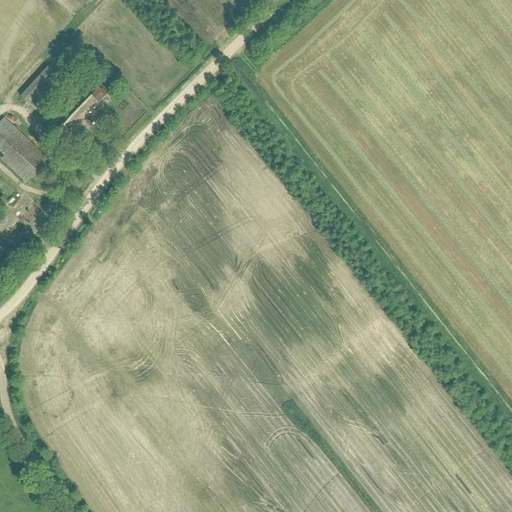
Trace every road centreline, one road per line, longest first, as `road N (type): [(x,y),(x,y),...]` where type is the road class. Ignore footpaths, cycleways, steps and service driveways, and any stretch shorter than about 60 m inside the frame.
road 1 (unclassified): [(0,315),(116,167),(280,0)]
road 2 (unclassified): [(67,511),(15,434),(0,388)]
